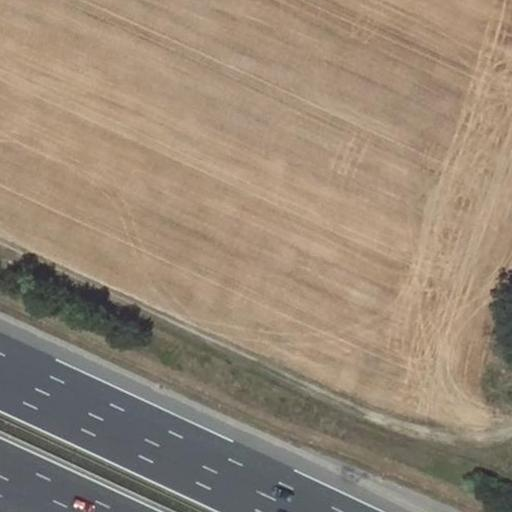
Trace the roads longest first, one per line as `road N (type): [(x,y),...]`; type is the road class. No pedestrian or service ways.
road 1 (track): [(0,237),(378,417),(448,437),(511,429)]
road 2 (motorway): [(302,511),(0,371)]
